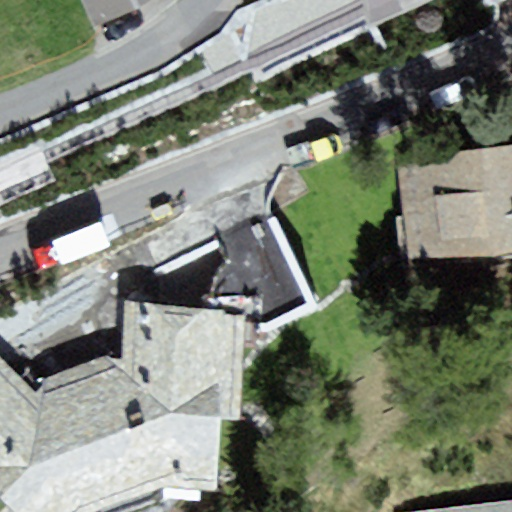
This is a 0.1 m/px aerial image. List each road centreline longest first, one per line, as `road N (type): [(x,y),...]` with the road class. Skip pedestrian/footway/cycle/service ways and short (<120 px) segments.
road 1 (residential): [(511,52),(0,253)]
road 2 (residential): [(0,113),(144,55),(210,0)]
